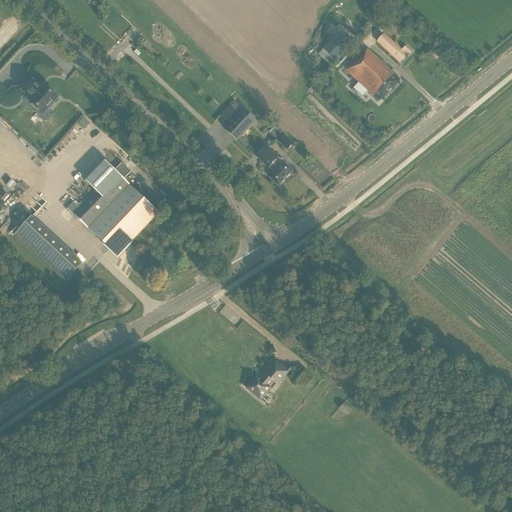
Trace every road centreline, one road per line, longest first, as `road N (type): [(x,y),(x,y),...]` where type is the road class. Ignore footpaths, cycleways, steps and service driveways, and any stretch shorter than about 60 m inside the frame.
road 1 (tertiary): [(0,414),(258,255)]
road 2 (tertiary): [(272,246),(511,60)]
road 3 (unclassified): [(233,199),(19,0)]
